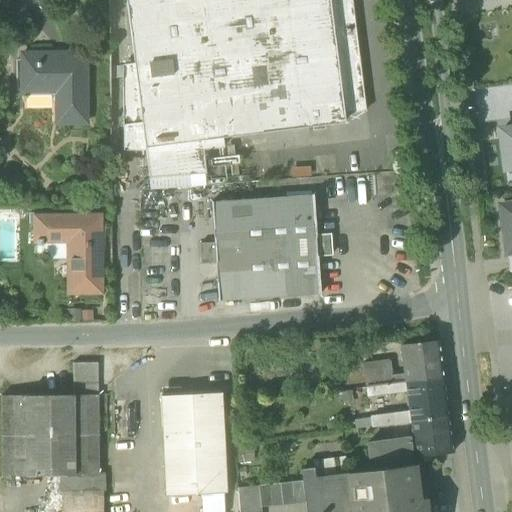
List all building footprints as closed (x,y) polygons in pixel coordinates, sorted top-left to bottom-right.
[(344,123),(343,115),(328,0),(125,0),(134,65),(137,87),(144,147),(222,138),(344,123)] [(328,0),(343,115),(365,112),(350,0),(328,0)] [(62,124),(86,123),(85,54),(22,54),(22,88),(62,88),(62,124)] [(122,66),(122,89),(137,87),(134,65),(122,66)] [(123,149),(144,147),(137,87),(122,89),(123,149)] [(501,141),(504,169),(511,168),(511,129),(500,131),(502,141),(501,141)] [(144,147),(149,178),(189,175),(205,174),(204,169),(203,161),(202,151),(223,148),(222,138),(144,147)] [(238,157),(203,161),(204,169),(229,166),(239,165),(238,157)] [(189,175),(190,187),(232,185),(229,166),(204,169),(205,174),(189,175)] [(190,187),(189,175),(149,178),(150,190),(190,187)] [(217,291),(218,302),(319,294),(316,257),(331,256),(330,236),(315,237),(312,197),(211,204),(214,243),(199,245),(200,264),(215,263),(217,291)] [(511,204),(500,206),(506,254),(507,254),(511,252),(511,204)] [(36,241),(37,247),(42,247),(42,241),(69,241),(69,259),(69,293),(100,292),(99,217),(35,218),(35,224),(33,224),(33,234),(35,234),(35,241),(36,241)] [(53,259),(69,259),(69,241),(42,241),(42,247),(37,247),(37,253),(47,253),(53,259)] [(405,375),(406,382),(443,378),(438,342),(401,346),(405,375)] [(72,396),(97,396),(97,364),(72,364),(72,396)] [(363,372),(366,387),(406,382),(405,375),(391,376),(391,368),(363,372)] [(443,378),(406,382),(407,391),(410,413),(411,422),(448,417),(443,378)] [(367,396),(407,391),(406,382),(366,387),(367,396)] [(160,396),(162,436),(223,433),(221,393),(160,396)] [(59,476),(97,476),(97,396),(72,396),(1,397),(1,477),(59,476)] [(371,427),(411,422),(410,413),(370,418),(371,427)] [(452,453),(448,417),(411,422),(415,458),(451,453),(452,453)] [(162,436),(165,497),(226,494),(223,433),(162,436)] [(367,444),(370,471),(412,466),(412,465),(409,439),(367,444)] [(426,511),(425,503),(417,504),(413,466),(413,465),(412,465),(412,466),(370,471),(314,478),(302,480),(302,482),(306,511),(327,511),(344,510),(343,511),(426,511)] [(301,470),(302,480),(314,478),(313,468),(301,470)] [(97,476),(59,476),(59,493),(61,493),(101,492),(104,492),(103,476),(97,476)] [(258,486),(260,508),(304,504),(302,482),(258,486)] [(237,489),(238,511),(260,511),(260,508),(258,486),(258,485),(238,488),(237,489)] [(60,511),(101,511),(101,492),(61,493),(60,511)]
